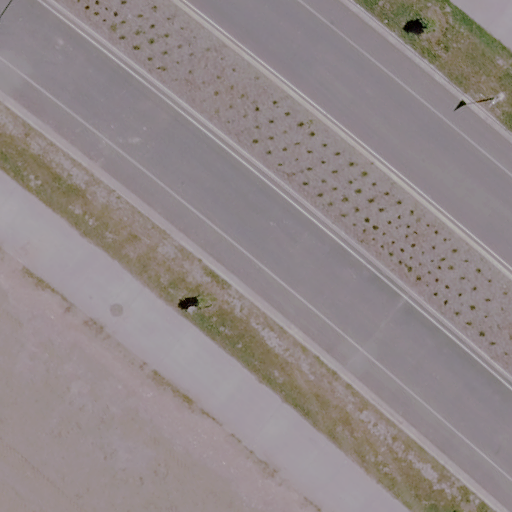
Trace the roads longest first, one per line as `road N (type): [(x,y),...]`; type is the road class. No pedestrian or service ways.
road 1 (secondary): [(511,449),(281,238),(0,28)]
road 2 (secondary): [(257,0),(511,213)]
